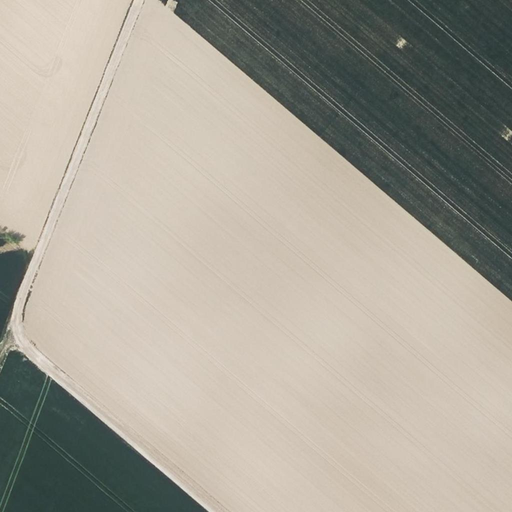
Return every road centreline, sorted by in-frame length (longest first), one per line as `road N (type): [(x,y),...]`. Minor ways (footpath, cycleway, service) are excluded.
road 1 (track): [(0,358),(141,0)]
road 2 (track): [(9,332),(219,511)]
